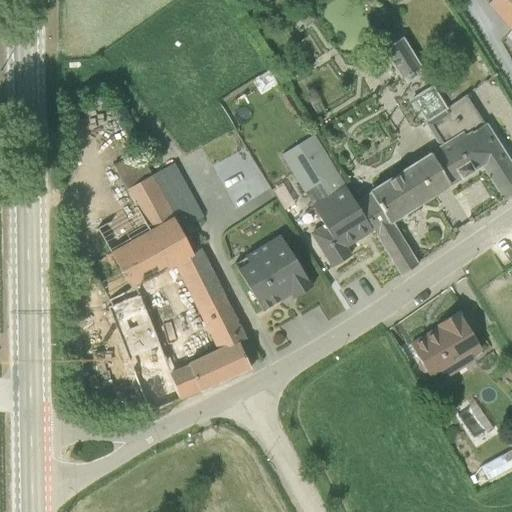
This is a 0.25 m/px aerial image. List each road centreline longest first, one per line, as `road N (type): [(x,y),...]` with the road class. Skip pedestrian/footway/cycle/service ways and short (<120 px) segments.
road 1 (primary): [(30,428),(22,0)]
road 2 (residential): [(246,391),(381,312),(511,220)]
road 3 (residential): [(246,391),(314,511)]
road 4 (residential): [(31,484),(118,458),(146,436)]
